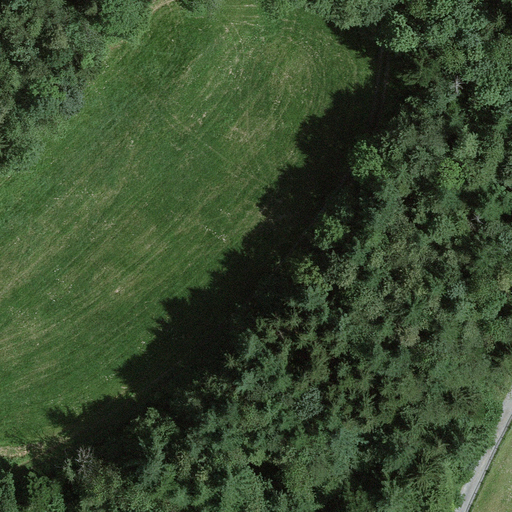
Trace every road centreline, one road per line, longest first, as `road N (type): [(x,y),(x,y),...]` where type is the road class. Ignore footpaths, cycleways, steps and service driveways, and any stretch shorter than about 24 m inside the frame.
road 1 (track): [(0,481),(63,449),(182,363),(274,276),(341,188),(376,117),(387,0)]
road 2 (track): [(460,511),(511,402)]
